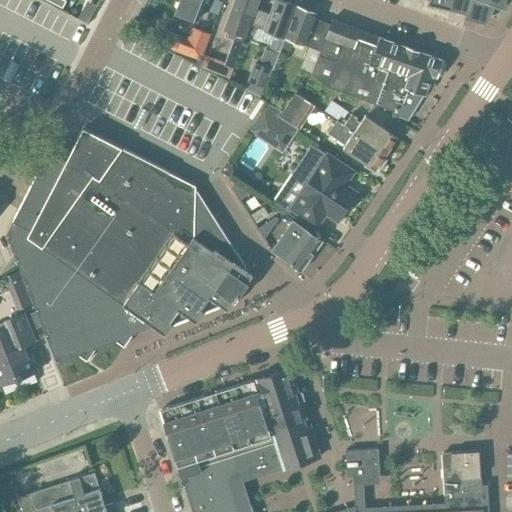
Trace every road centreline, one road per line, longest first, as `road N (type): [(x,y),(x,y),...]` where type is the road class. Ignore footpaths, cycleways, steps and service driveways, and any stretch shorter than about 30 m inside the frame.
road 1 (residential): [(506,60),(324,316)]
road 2 (residential): [(0,172),(26,187),(125,0)]
road 3 (residential): [(324,316),(124,394)]
road 4 (residential): [(324,316),(339,340),(511,359)]
road 5 (residential): [(346,0),(506,60)]
road 6 (residential): [(124,394),(0,444)]
road 7 (residential): [(163,511),(124,394)]
